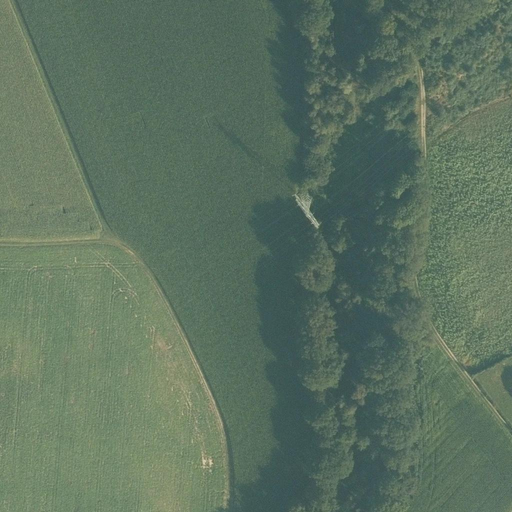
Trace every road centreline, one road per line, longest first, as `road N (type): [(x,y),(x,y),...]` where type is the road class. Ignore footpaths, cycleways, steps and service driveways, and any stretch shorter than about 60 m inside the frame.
road 1 (track): [(233,511),(234,456),(217,385),(160,285),(113,243)]
road 2 (track): [(113,243),(10,0)]
road 3 (unclassified): [(511,436),(414,300)]
